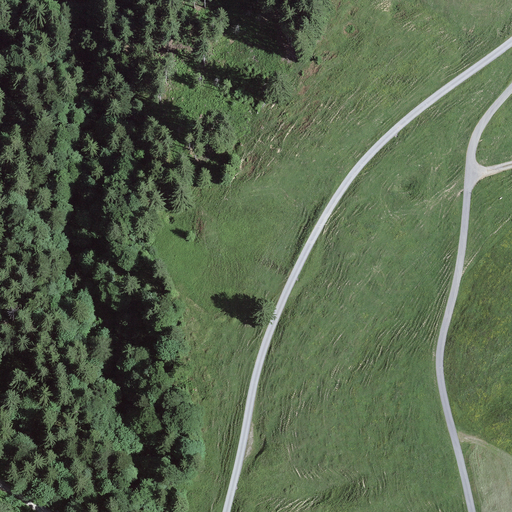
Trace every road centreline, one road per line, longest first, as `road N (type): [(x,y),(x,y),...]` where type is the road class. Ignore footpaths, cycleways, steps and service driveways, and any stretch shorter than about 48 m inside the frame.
road 1 (track): [(226,511),(265,341),(336,199),(378,145),(511,41)]
road 2 (track): [(472,511),(442,385),(442,349),(475,137),(511,89)]
